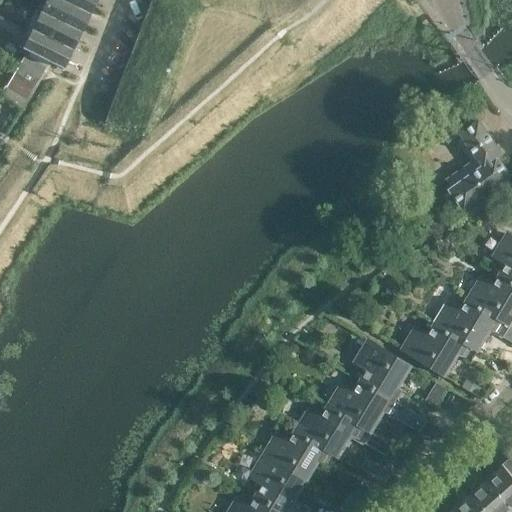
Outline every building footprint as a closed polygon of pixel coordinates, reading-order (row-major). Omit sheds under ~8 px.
[(36,0),(33,8),(80,30),(89,12),(63,0),(36,0)] [(63,0),(89,12),(95,0),(63,0)] [(193,14),(157,0),(152,0),(109,114),(107,120),(147,135),(193,14)] [(33,8),(24,26),(72,49),(80,30),(33,8)] [(15,45),(51,62),(63,67),(72,49),(24,26),(15,45)] [(18,75),(35,86),(46,68),(29,57),(18,75)] [(35,86),(18,75),(9,90),(26,100),(35,86)] [(435,126),(434,127),(444,140),(457,130),(460,134),(466,129),(451,108),(435,120),(438,125),(436,127),(435,126)] [(473,153),(478,160),(445,184),(459,204),(507,170),(498,158),(502,154),(478,120),(466,129),(460,134),(464,139),(459,143),(469,156),(473,153)] [(500,274),(511,280),(511,235),(507,233),(494,255),(507,263),(500,274)] [(510,324),(511,320),(511,280),(500,274),(494,284),(481,276),(467,298),(510,324)] [(478,349),(481,345),(491,329),(511,340),(511,325),(510,324),(467,298),(461,309),(449,301),(435,323),(478,349)] [(478,349),(435,323),(428,334),(417,326),(403,348),(445,375),(459,354),(470,361),(478,349)] [(361,381),(404,407),(411,395),(398,387),(411,367),(368,341),(355,362),(368,370),(361,381)] [(404,407),(361,381),(354,391),(342,384),(329,405),(371,432),(384,411),(419,432),(421,431),(427,421),(404,407)] [(436,383),(424,402),(434,409),(446,389),(436,383)] [(339,456),(341,452),(351,436),(385,457),(393,445),(371,432),(329,405),(322,416),(309,408),(296,430),(339,456)] [(339,456),(296,430),(289,441),(276,434),(263,455),(306,482),(319,461),(331,469),(339,456)] [(306,482),(263,455),(250,476),(262,484),(255,495),(282,511),(308,511),(293,502),(306,482)] [(511,474),(503,465),(486,479),(511,508),(511,474)] [(373,475),(381,480),(387,472),(378,466),(373,475)] [(511,511),(511,508),(486,479),(470,493),(486,511),(511,511)] [(486,511),(470,493),(454,507),(458,511),(486,511)] [(282,511),(255,495),(249,505),(237,498),(228,511),(282,511)]
